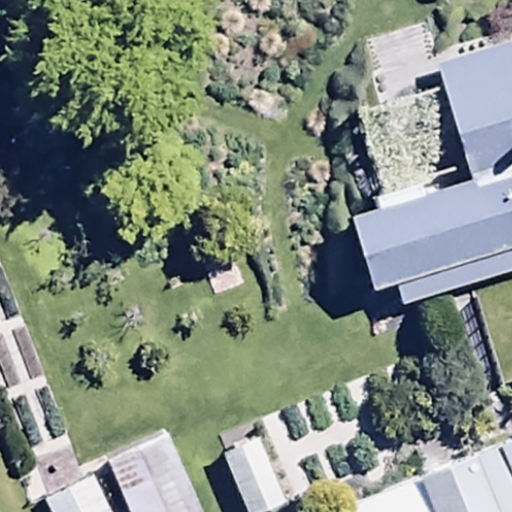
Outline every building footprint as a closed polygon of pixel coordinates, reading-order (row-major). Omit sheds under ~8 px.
[(511,27),(416,57),(451,171),(330,208),(354,287),(379,280),(386,303),(511,264),(511,27)] [(258,428),(207,448),(232,511),(248,511),(286,497),(258,428)] [(511,511),(511,435),(340,506),(341,511),(511,511)] [(194,511),(161,437),(98,464),(119,511),(194,511)] [(102,511),(81,472),(32,498),(39,511),(102,511)]
